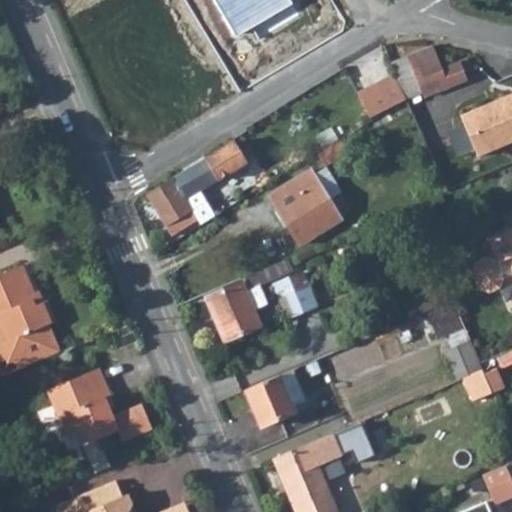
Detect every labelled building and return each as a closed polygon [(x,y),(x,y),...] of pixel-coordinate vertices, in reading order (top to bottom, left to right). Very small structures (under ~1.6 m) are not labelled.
[(215,0),(236,36),(295,3),(293,0),(215,0)] [(458,56),(440,63),(434,48),(410,58),(426,97),(468,80),(458,56)] [(404,100),(391,77),(357,97),(372,121),(397,106),(404,100)] [(511,144),(511,98),(511,96),(460,117),(479,158),(511,144)] [(329,168),(353,154),(343,140),(320,154),(328,169),(329,168)] [(251,164),(239,145),(148,197),(175,237),(201,221),(204,226),(219,218),(203,193),(251,164)] [(312,172),(273,196),(301,246),(343,221),(332,202),(344,195),(329,168),(328,169),(315,177),(312,172)] [(511,237),(490,247),(500,270),(498,271),(488,267),(478,271),(474,280),(481,296),(491,300),(500,296),(504,287),(511,283),(511,237)] [(32,267),(0,280),(0,320),(2,325),(8,322),(17,342),(0,348),(0,351),(10,377),(69,352),(58,326),(60,325),(53,306),(43,310),(39,300),(44,298),(32,267)] [(276,280),(270,268),(259,272),(265,285),(276,280)] [(318,308),(304,277),(276,289),(290,322),(318,308)] [(263,327),(245,284),(209,300),(227,342),(263,327)] [(482,373),(479,368),(469,343),(445,354),(458,382),(482,373)] [(63,420),(70,438),(85,431),(91,446),(129,431),(114,398),(121,395),(109,368),(55,391),(67,418),(63,420)] [(295,414),(291,407),(306,401),(292,372),(247,391),(263,428),(295,414)] [(492,398),(482,373),(458,382),(469,407),(492,398)] [(352,452),(343,432),(323,440),(332,461),(352,452)] [(335,511),(338,511),(319,467),(332,461),(323,440),(277,461),(300,511),(335,511)] [(511,495),(511,479),(505,463),(481,474),(494,503),(511,495)] [(138,511),(143,510),(138,497),(127,501),(122,486),(63,509),(63,511),(138,511)] [(168,511),(193,511),(189,501),(167,509),(168,511)] [(488,511),(484,501),(459,511),(488,511)]
